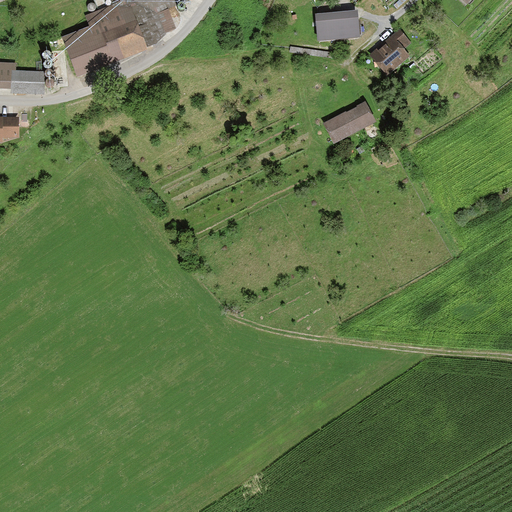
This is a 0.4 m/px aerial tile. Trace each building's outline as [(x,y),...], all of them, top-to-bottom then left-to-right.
[(64,40),(80,74),(123,58),(155,43),(165,31),(173,28),(165,7),(182,0),(112,0),(115,7),(89,16),(94,28),(64,40)] [(357,15),(321,17),(322,40),(358,38),(357,15)] [(402,32),(375,57),(389,72),(406,57),(403,53),(413,44),(402,32)] [(17,60),(0,60),(0,82),(10,83),(10,95),(40,94),(40,73),(17,73),(17,60)] [(376,118),(366,101),(328,123),(337,140),(376,118)] [(16,117),(0,117),(0,140),(2,141),(1,135),(16,135),(16,117)]
